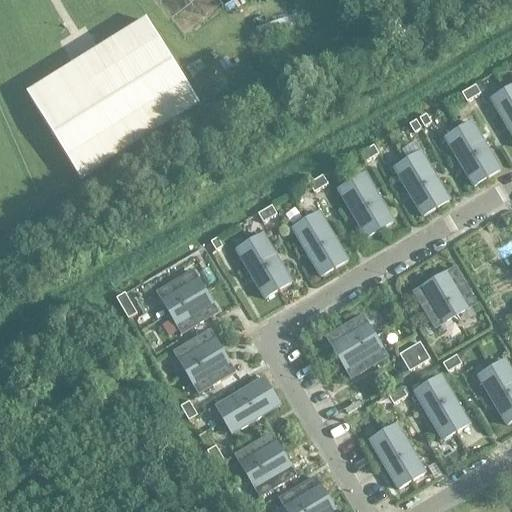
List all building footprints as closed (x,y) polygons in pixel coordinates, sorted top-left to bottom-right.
[(146,22),(100,51),(27,96),(80,181),(199,107),(146,22)] [(480,96),(475,87),(469,91),(474,100),(480,96)] [(467,104),(474,100),(469,91),(462,95),(467,104)] [(511,137),(511,106),(504,93),(490,102),(511,137)] [(419,121),(424,129),(431,125),(426,116),(419,121)] [(409,126),(414,135),(421,131),(416,122),(409,126)] [(458,132),(487,180),(501,172),(472,124),(458,132)] [(473,188),(487,180),(458,132),(445,140),(473,188)] [(374,148),(367,152),(372,160),(379,156),(374,148)] [(365,164),(372,160),(367,152),(360,156),(365,164)] [(421,154),(407,162),(436,211),(450,202),(421,154)] [(422,219),(436,211),(407,162),(394,171),(422,219)] [(351,184),(380,232),(394,224),(365,176),(351,184)] [(323,178),(316,182),(321,190),(328,186),(323,178)] [(314,195),(321,190),(316,182),(309,186),(314,195)] [(366,240),(380,232),(351,184),(338,192),(366,240)] [(272,208),(265,212),(270,221),(277,217),(272,208)] [(263,225),(270,221),(265,212),(258,216),(263,225)] [(306,223),(334,271),(348,263),(319,215),(306,223)] [(320,279),(334,271),(306,223),(292,231),(320,279)] [(250,244),(278,293),(292,284),(263,236),(250,244)] [(211,244),(216,253),(223,249),(218,240),(211,244)] [(264,301),(278,293),(250,244),(236,253),(264,301)] [(455,270),(434,282),(455,319),(476,306),(455,270)] [(193,273),(157,295),(169,315),(205,294),(193,273)] [(435,331),(455,319),(434,282),(413,295),(435,331)] [(218,314),(205,294),(169,315),(182,336),(218,314)] [(116,300),(120,307),(129,302),(125,295),(116,300)] [(133,309),(129,302),(120,307),(124,314),(133,309)] [(137,316),(133,309),(124,314),(128,321),(137,316)] [(326,339),(339,360),(375,339),(362,318),(326,339)] [(174,354),(186,375),(222,354),(210,333),(174,354)] [(387,359),(375,339),(339,360),(351,381),(387,359)] [(420,345),(413,349),(418,357),(425,353),(420,345)] [(411,361),(418,357),(413,349),(406,353),(411,361)] [(399,357),(404,365),(411,361),(406,353),(399,357)] [(425,353),(418,357),(423,366),(430,362),(425,353)] [(234,374),(222,354),(186,375),(198,396),(234,374)] [(416,370),(423,366),(418,357),(411,361),(416,370)] [(456,358),(449,362),(455,370),(461,366),(456,358)] [(409,374),(416,370),(411,361),(404,365),(409,374)] [(448,374),(455,370),(449,362),(443,366),(448,374)] [(511,374),(505,363),(491,371),(511,405),(511,374)] [(506,427),(511,423),(511,405),(491,371),(478,379),(506,427)] [(441,378),(427,386),(456,434),(470,426),(441,378)] [(215,409),(224,423),(272,394),(264,380),(215,409)] [(442,443),(456,434),(427,386),(414,394),(442,443)] [(402,390),(395,394),(400,402),(407,398),(402,390)] [(280,408),(272,394),(224,423),(232,436),(280,408)] [(393,406),(400,402),(395,394),(388,398),(393,406)] [(189,403),(180,409),(185,415),(193,410),(189,403)] [(197,417),(193,410),(185,415),(189,422),(197,417)] [(397,427),(383,435),(412,483),(425,475),(397,427)] [(398,491),(412,483),(383,435),(369,443),(398,491)] [(235,458),(247,478),(283,457),(271,436),(235,458)] [(207,453),(211,460),(220,455),(216,448),(207,453)] [(224,462),(220,455),(211,460),(215,467),(224,462)] [(296,477),(283,457),(247,478),(260,499),(296,477)] [(279,501),(285,511),(307,511),(328,500),(316,480),(279,501)] [(334,511),(328,500),(307,511),(334,511)]
